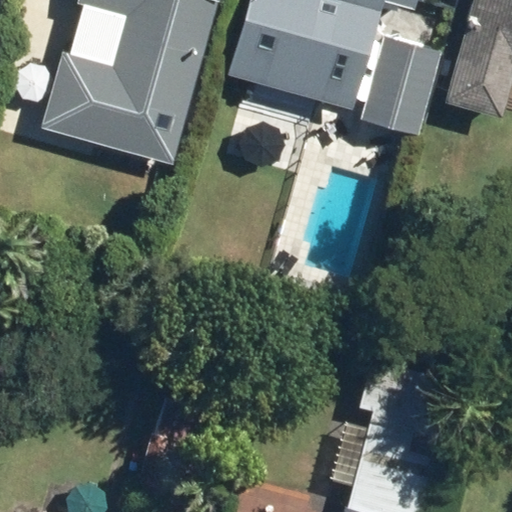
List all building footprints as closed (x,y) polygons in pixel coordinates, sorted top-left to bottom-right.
[(221,0),(104,0),(121,4),(108,55),(72,46),(50,131),(181,163),(221,0)] [(426,0),(253,0),(235,68),(397,111),(426,0)] [(511,0),(489,0),(467,100),(505,109),(511,77),(511,0)] [(280,511),(219,499),(215,511),(280,511)] [(36,511),(0,503),(0,511),(36,511)]
